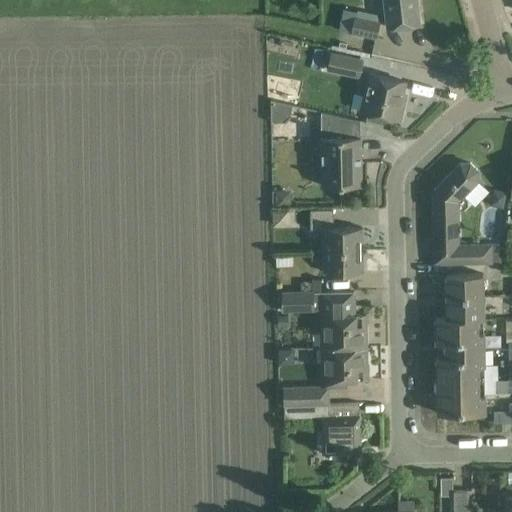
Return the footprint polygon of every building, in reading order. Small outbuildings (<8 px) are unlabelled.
[(384,0),(387,28),(400,27),(420,25),(416,0),(384,0)] [(376,37),(379,21),(380,15),(356,9),(355,12),(344,9),(340,30),(376,37)] [(359,76),(362,61),(331,54),(328,69),(359,76)] [(404,81),(385,77),(370,74),(362,111),(399,119),(403,102),(400,101),(404,81)] [(322,186),(342,185),(361,185),(361,137),(321,137),(322,186)] [(434,263),(454,262),(500,261),(501,246),(458,245),(459,208),(464,209),(468,204),(468,198),(464,194),(477,180),(477,170),(470,163),(460,163),(433,191),(433,200),(436,200),(436,207),(433,207),(434,263)] [(494,189),(491,205),(503,207),(506,192),(494,189)] [(324,229),(324,250),(360,250),(360,241),(362,241),(362,227),(333,228),(333,209),(313,209),(310,209),(310,229),(324,229)] [(432,244),(419,244),(419,258),(432,258),(432,244)] [(324,272),(363,272),(363,259),(360,259),(360,250),(324,250),(311,250),(311,259),(324,259),(324,272)] [(483,274),(446,274),(447,296),(483,296),(483,274)] [(312,290),(322,290),(322,279),(312,279),(312,290)] [(313,310),(312,293),(312,292),(281,293),(281,311),(313,310)] [(447,296),(447,318),(478,317),(484,317),(483,296),(447,296)] [(322,348),(366,347),(366,315),(345,315),(345,308),(321,308),(322,348)] [(447,318),(435,318),(436,342),(445,342),(445,346),(459,345),(459,349),(484,349),(484,332),(478,332),(478,318),(478,317),(447,318)] [(322,387),(326,387),(346,386),(346,380),(367,379),(366,347),(322,348),(322,387)] [(445,357),(436,357),(436,381),(478,380),(478,365),(485,365),(484,349),(459,349),(459,353),(445,354),(445,357)] [(436,381),(437,413),(485,412),(485,392),(478,392),(478,380),(436,381)] [(285,406),(315,405),(315,387),(284,388),(285,406)] [(284,418),(316,417),(315,405),(285,406),(284,418)] [(506,412),(494,412),(494,421),(506,421),(506,412)] [(359,416),(340,416),(322,417),(323,429),(316,428),(316,448),(324,448),(329,452),(329,460),(348,460),(348,447),(354,441),(360,441),(359,416)] [(466,511),(467,510),(467,490),(454,490),(454,496),(454,510),(453,511),(466,511)] [(413,511),(414,501),(398,501),(398,511),(382,511),(381,511),(413,511)]
